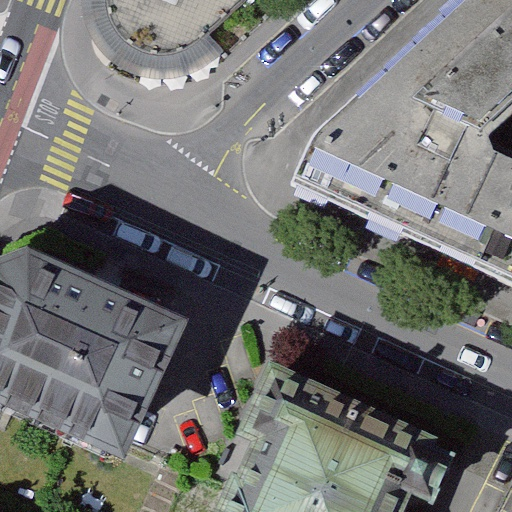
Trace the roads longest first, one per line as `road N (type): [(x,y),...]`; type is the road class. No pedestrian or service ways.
road 1 (residential): [(166,206),(511,374)]
road 2 (residential): [(376,0),(166,206)]
road 3 (residential): [(0,135),(166,206)]
